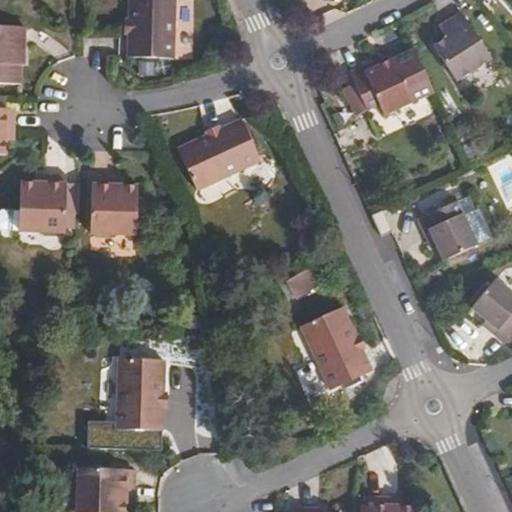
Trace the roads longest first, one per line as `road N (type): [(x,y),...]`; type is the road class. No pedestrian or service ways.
road 1 (residential): [(286,61),(448,405)]
road 2 (residential): [(221,511),(448,405)]
road 3 (residential): [(286,61),(185,99),(89,104)]
road 4 (residential): [(415,0),(286,61)]
